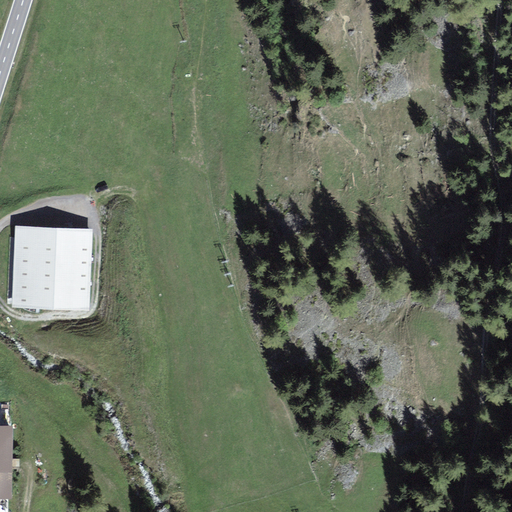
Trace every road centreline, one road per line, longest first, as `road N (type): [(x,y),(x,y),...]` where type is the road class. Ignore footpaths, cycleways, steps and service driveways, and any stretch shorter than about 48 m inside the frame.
road 1 (track): [(500,0),(502,30),(483,120),(503,206),(463,511)]
road 2 (track): [(132,511),(101,466),(14,394)]
